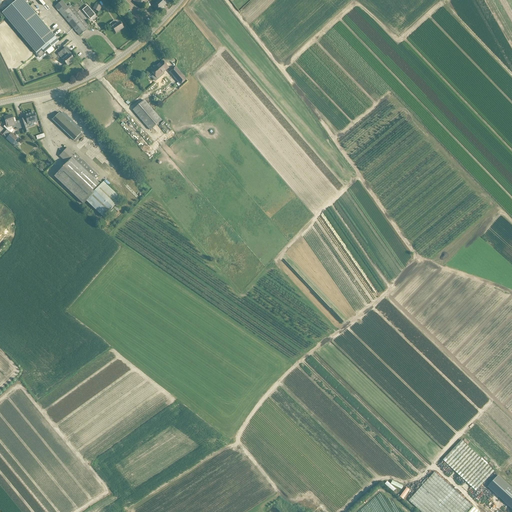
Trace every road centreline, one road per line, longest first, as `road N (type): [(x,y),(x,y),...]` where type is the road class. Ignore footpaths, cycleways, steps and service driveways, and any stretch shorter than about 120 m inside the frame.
road 1 (track): [(511,292),(415,254),(226,0)]
road 2 (track): [(233,439),(278,379),(396,285),(418,256)]
road 3 (unclassified): [(0,102),(89,77),(181,0)]
